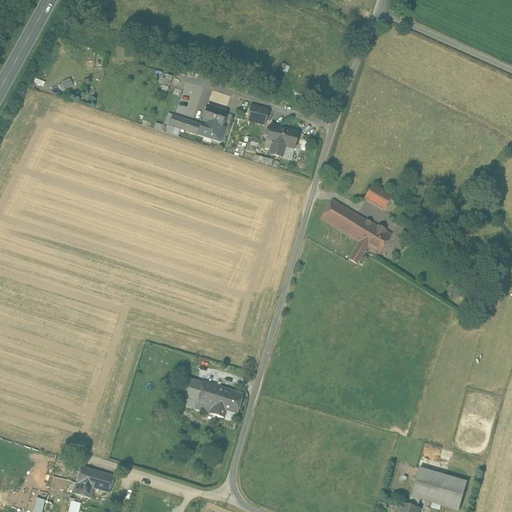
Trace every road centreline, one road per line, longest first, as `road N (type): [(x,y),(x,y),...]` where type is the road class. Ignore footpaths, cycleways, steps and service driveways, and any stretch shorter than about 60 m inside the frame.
road 1 (unclassified): [(258,511),(227,498),(323,152),(382,0)]
road 2 (track): [(511,71),(376,14)]
